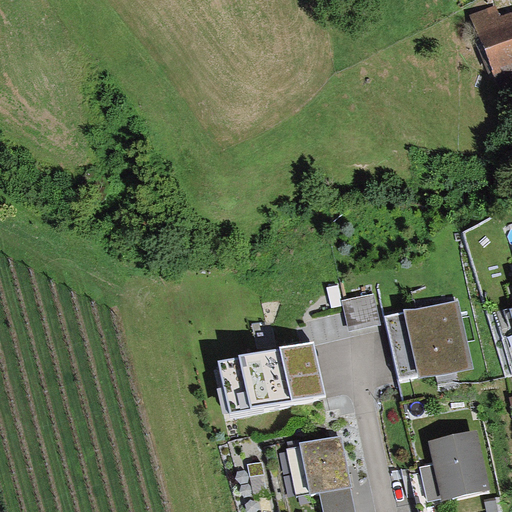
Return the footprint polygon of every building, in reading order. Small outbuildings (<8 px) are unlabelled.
[(511,32),(496,39),(511,75),(511,32)] [(457,306),(407,317),(421,379),(471,368),(457,306)] [(244,364),(257,419),(324,403),(311,348),(244,364)] [(475,439),(432,448),(436,468),(423,471),(430,503),(486,491),(475,439)] [(356,511),(340,442),(291,453),(301,499),(321,494),(325,511),(356,511)] [(355,486),(357,511),(376,511),(373,484),(355,486)]
